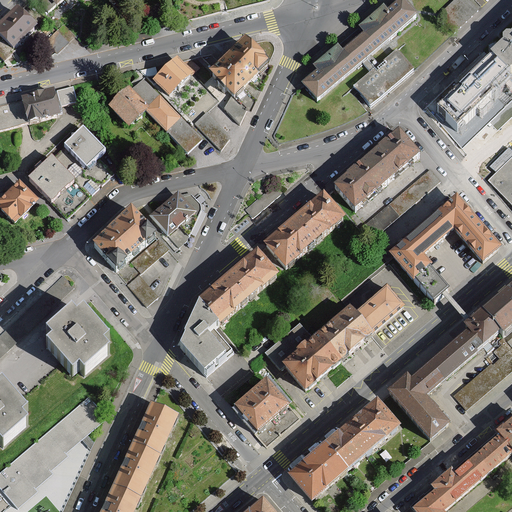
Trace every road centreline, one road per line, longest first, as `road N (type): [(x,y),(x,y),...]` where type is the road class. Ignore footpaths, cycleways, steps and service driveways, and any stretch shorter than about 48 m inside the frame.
road 1 (residential): [(0,86),(318,7)]
road 2 (secondary): [(511,262),(263,475)]
road 3 (residential): [(184,291),(359,140)]
road 4 (residential): [(68,246),(125,195),(243,167)]
road 5 (residential): [(374,511),(511,393)]
road 6 (residential): [(157,350),(83,511)]
road 7 (residential): [(318,7),(243,167)]
road 8 (residential): [(399,106),(511,241)]
road 9 (residential): [(157,350),(263,475)]
road 10 (residential): [(399,106),(509,0)]
road 11 (residential): [(243,167),(184,291)]
road 12 (residential): [(68,246),(157,350)]
